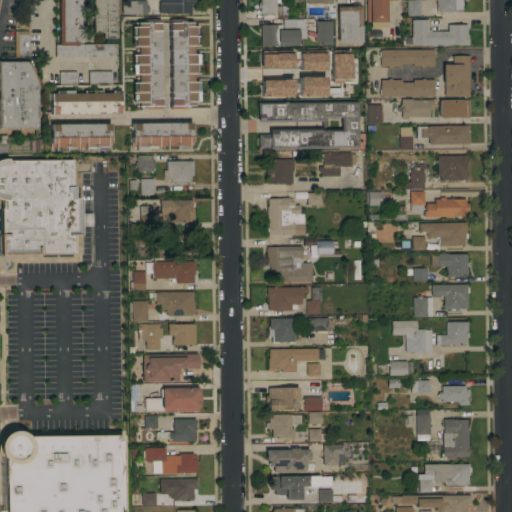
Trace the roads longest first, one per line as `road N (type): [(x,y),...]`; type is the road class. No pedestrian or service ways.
road 1 (residential): [(496,0),(503,511)]
road 2 (residential): [(224,0),(230,511)]
